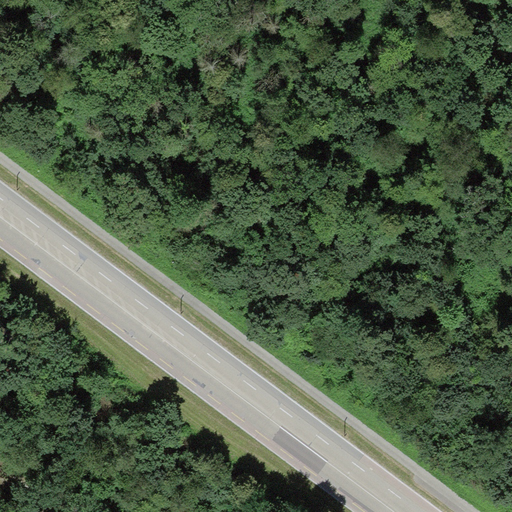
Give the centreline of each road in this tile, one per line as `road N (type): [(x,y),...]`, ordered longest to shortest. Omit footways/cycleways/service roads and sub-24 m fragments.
road 1 (primary): [(420,511),(0,197)]
road 2 (primary): [(0,231),(372,511)]
